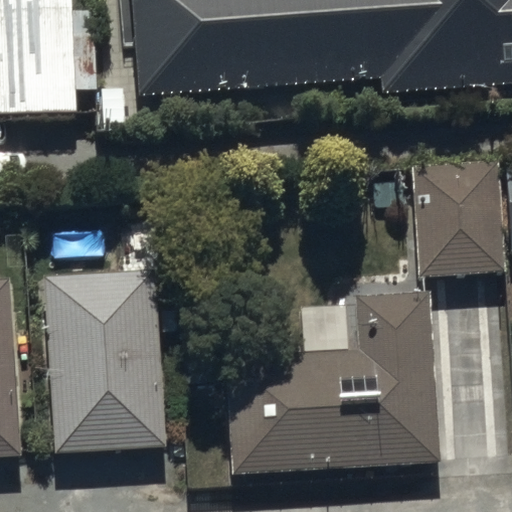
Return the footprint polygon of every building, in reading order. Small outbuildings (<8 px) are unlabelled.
[(73,0),(0,0),(0,123),(82,122),(81,79),(98,79),(97,11),(74,12),(73,0)] [(511,0),(137,0),(145,113),(511,88),(511,0)] [(501,172),(409,177),(415,288),(507,283),(501,172)] [(14,281),(0,281),(0,466),(24,465),(14,281)] [(157,281),(42,288),(53,463),(168,460),(157,281)] [(443,481),(433,301),(356,306),(359,363),(225,370),(232,492),(443,481)]
